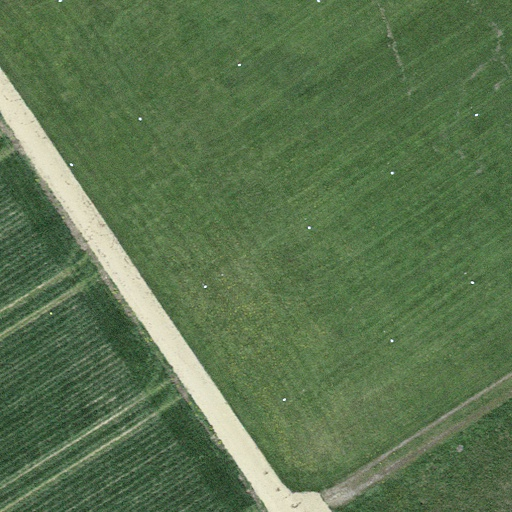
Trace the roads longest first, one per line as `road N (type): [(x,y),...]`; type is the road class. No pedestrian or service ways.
road 1 (track): [(289,511),(0,67)]
road 2 (track): [(511,378),(307,511)]
